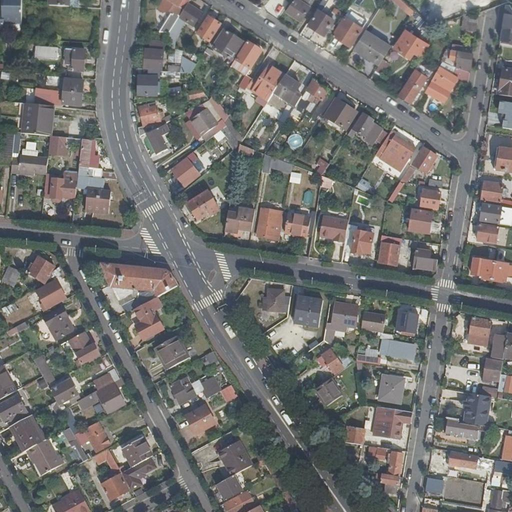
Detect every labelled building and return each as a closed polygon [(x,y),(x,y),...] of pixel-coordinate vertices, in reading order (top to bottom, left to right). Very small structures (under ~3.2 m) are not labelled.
[(21,25),(22,4),(21,0),(3,0),(3,11),(0,10),(0,31),(3,31),(3,24),(21,25)] [(69,0),(69,7),(81,8),(81,0),(69,0)] [(188,4),(191,0),(190,0),(164,0),(158,10),(163,13),(172,9),(181,15),(188,4)] [(301,22),(310,7),(298,0),(293,0),(286,12),(301,22)] [(328,0),(322,0),(322,2),(317,9),(318,10),(308,25),(324,36),(334,20),(321,12),(323,9),(328,0)] [(202,13),(188,4),(181,15),(179,20),(170,34),(169,43),(172,44),(173,37),(181,24),(179,23),(182,19),(193,27),(202,13)] [(330,14),(323,9),(321,12),(334,20),(324,36),(328,38),(342,18),(332,12),(330,14)] [(349,15),(346,12),(343,17),(345,18),(333,35),(351,47),(363,29),(347,19),(349,15)] [(472,19),(467,19),(466,22),(464,22),(463,27),(465,27),(464,30),(476,32),(479,14),(475,14),(472,19)] [(511,21),(510,16),(505,15),(499,50),(511,52),(511,51),(511,21)] [(206,30),(202,36),(202,37),(210,43),(221,26),(209,17),(202,27),(206,30)] [(198,34),(202,36),(206,30),(202,27),(198,34)] [(391,46),(366,30),(354,49),(379,65),(383,60),(391,46)] [(236,38),(233,36),(225,31),(213,49),(231,61),(243,43),(236,38)] [(405,31),(394,49),(410,59),(414,53),(420,57),(428,45),(405,31)] [(144,69),(162,71),(164,43),(152,42),(151,51),(146,51),(144,69)] [(247,42),(232,66),(247,76),(262,52),(258,49),(256,48),(247,42)] [(36,47),(36,57),(57,58),(58,49),(36,47)] [(69,71),(68,78),(84,79),(85,51),(68,49),(67,65),(73,66),(73,71),(69,71)] [(451,54),(449,54),(448,56),(451,57),(450,60),(455,61),(454,63),(455,65),(457,65),(456,68),(457,69),(464,71),(469,72),(472,54),(460,53),(452,51),(451,51),(451,54)] [(211,56),(205,52),(200,59),(207,64),(211,56)] [(389,64),(383,60),(379,65),(375,71),(381,75),(389,64)] [(431,82),(425,92),(439,100),(441,96),(446,99),(458,78),(454,76),(457,69),(456,68),(450,66),(444,63),(442,62),(431,82)] [(254,76),(247,87),(269,102),(274,94),(285,76),(270,66),(260,80),(254,76)] [(416,80),(421,74),(415,70),(408,81),(409,81),(399,96),(411,104),(416,97),(417,95),(424,85),(416,80)] [(511,92),(511,71),(503,70),(500,91),(511,92)] [(428,78),(421,74),(416,80),(424,85),(428,78)] [(245,90),(252,79),(246,76),(239,87),(245,90)] [(300,86),(285,76),(274,94),(295,107),(301,98),(295,94),(300,86)] [(155,97),(156,78),(148,78),(139,77),(138,96),(146,96),(155,97)] [(63,103),(63,105),(82,107),(84,82),(65,80),(64,92),(37,89),(35,103),(60,105),(60,103),(63,103)] [(312,81),(306,91),(313,95),(311,98),(322,106),(316,115),(322,118),(323,116),(334,99),(327,94),(328,92),(312,81)] [(301,98),(295,107),(299,110),(305,101),(301,98)] [(353,111),(334,99),(323,116),(345,130),(353,118),(350,116),(353,111)] [(511,104),(503,103),(502,111),(503,112),(502,120),(505,120),(503,129),(511,130),(511,104)] [(47,136),(50,107),(23,104),(19,134),(47,136)] [(149,109),(148,106),(139,108),(144,127),(161,123),(165,120),(163,112),(158,113),(156,107),(149,109)] [(191,121),(205,143),(217,134),(213,129),(218,125),(207,109),(191,121)] [(353,130),(352,130),(348,136),(352,138),(356,132),(366,139),(365,140),(373,145),(375,141),(382,131),(382,130),(374,125),(373,128),(370,126),(373,122),(363,115),(353,130)] [(169,133),(165,125),(148,135),(157,156),(168,151),(162,137),(169,133)] [(240,146),(226,126),(221,131),(234,150),(240,146)] [(382,131),(375,141),(381,144),(387,134),(382,131)] [(16,133),(3,132),(0,159),(0,164),(13,166),(14,159),(14,154),(16,133)] [(394,138),(389,134),(381,148),(386,151),(381,159),(399,171),(404,163),(406,164),(415,149),(395,136),(394,138)] [(67,148),(68,139),(51,137),(49,154),(66,156),(67,148)] [(83,141),(79,176),(87,177),(88,168),(89,168),(92,142),(83,141)] [(254,151),(240,146),(238,157),(252,161),(254,151)] [(437,158),(423,149),(412,165),(426,174),(428,171),(430,172),(433,167),(432,166),(437,158)] [(511,173),(511,151),(497,149),(494,170),(511,173)] [(271,158),(265,155),(262,173),(269,174),(271,158)] [(34,173),(47,175),(49,159),(21,156),(21,159),(19,172),(34,173)] [(34,176),(34,173),(19,172),(21,159),(14,159),(13,166),(12,174),(34,176)] [(319,167),(315,174),(322,176),(329,165),(319,159),(316,165),(319,167)] [(178,178),(180,181),(185,187),(200,176),(187,160),(172,171),(178,178)] [(414,170),(409,167),(399,183),(405,184),(414,170)] [(105,179),(117,180),(115,174),(114,172),(98,171),(97,178),(105,179)] [(291,173),(290,181),(297,182),(299,174),(291,173)] [(63,197),(76,199),(77,189),(77,182),(73,182),(73,178),(75,178),(75,176),(72,176),(72,178),(66,177),(66,181),(53,180),(53,176),(47,175),(45,197),(53,198),(52,200),(54,202),(60,203),(61,202),(61,199),(62,199),(63,197)] [(79,176),(78,176),(77,182),(77,189),(88,190),(85,212),(110,214),(112,193),(104,192),(105,179),(97,178),(87,177),(79,176)] [(330,190),(332,181),(321,177),(320,188),(330,190)] [(359,187),(369,191),(372,184),(362,180),(359,187)] [(428,188),(440,190),(441,183),(429,181),(428,188)] [(499,206),(511,208),(511,202),(500,201),(503,186),(484,183),(481,201),(500,204),(499,206)] [(306,190),(304,203),(312,204),(314,192),(306,190)] [(422,190),(420,208),(437,210),(440,193),(422,190)] [(188,205),(198,221),(207,215),(208,218),(220,211),(208,192),(188,205)] [(248,208),(229,205),(228,213),(239,215),(240,209),(248,211),(248,208)] [(498,224),(501,209),(483,205),(480,221),(498,224)] [(228,213),(225,232),(237,233),(238,227),(252,230),(255,212),(248,211),(240,209),(239,215),(228,213)] [(432,214),(412,211),(408,232),(428,235),(432,214)] [(285,234),(307,237),(310,218),(288,214),(285,234)] [(260,221),(257,237),(278,241),(282,219),(264,216),(261,215),(260,221)] [(346,237),(349,222),(323,217),(320,234),(335,236),(334,239),(334,242),(345,244),(346,237)] [(470,223),(468,231),(478,233),(480,225),(470,223)] [(480,225),(478,233),(477,242),(496,244),(498,228),(480,225)] [(345,244),(344,252),(362,255),(362,252),(370,254),(373,235),(355,232),(354,238),(346,237),(345,244)] [(381,236),(380,244),(382,244),(378,263),(397,267),(401,239),(381,236)] [(415,251),(413,268),(435,271),(437,261),(428,260),(429,253),(415,251)] [(65,274),(61,267),(49,277),(54,268),(38,258),(33,267),(32,269),(30,267),(27,272),(29,273),(28,275),(45,284),(65,274)] [(482,279),(492,281),(494,264),(474,260),(471,275),(480,276),(480,274),(483,275),(482,279)] [(494,264),(492,281),(502,283),(503,278),(511,279),(511,267),(508,266),(494,264)] [(178,287),(171,275),(167,272),(136,269),(103,266),(102,271),(112,287),(113,287),(133,290),(133,296),(133,298),(138,298),(139,290),(155,292),(158,297),(178,287)] [(9,267),(1,282),(13,288),(21,273),(9,267)] [(44,312),(51,309),(51,308),(66,299),(56,281),(36,292),(43,305),(48,302),(49,305),(42,309),(44,312)] [(113,287),(127,315),(135,311),(158,297),(155,292),(139,290),(138,298),(133,298),(133,296),(133,290),(113,287)] [(288,313),(288,312),(289,298),(284,297),(284,291),(269,291),(268,300),(264,300),(264,311),(288,313)] [(158,297),(135,311),(142,323),(136,326),(144,341),(165,330),(155,312),(164,306),(158,297)] [(324,301),(298,297),(294,324),(320,328),(324,301)] [(333,324),(327,323),(327,325),(325,333),(324,342),(331,347),(333,331),(340,332),(341,326),(354,329),(358,309),(345,307),(345,305),(336,303),(333,324)] [(4,309),(7,315),(15,311),(11,305),(4,309)] [(67,318),(68,318),(64,309),(45,319),(57,342),(75,332),(67,318)] [(386,317),(364,313),(361,331),(383,334),(386,317)] [(416,335),(419,316),(400,313),(397,331),(416,335)] [(486,347),(490,322),(472,319),(468,344),(486,347)] [(85,333),(62,346),(69,359),(77,355),(79,359),(75,362),(80,370),(101,358),(94,346),(92,347),(85,333)] [(492,358),(503,360),(503,358),(506,338),(507,335),(507,333),(503,333),(503,335),(498,335),(495,334),(492,358)] [(391,342),(392,336),(384,335),(381,355),(388,356),(388,357),(413,361),(415,346),(391,342)] [(511,335),(507,335),(506,338),(503,358),(511,358),(511,335)] [(155,350),(159,358),(162,357),(170,371),(189,360),(177,338),(155,350)] [(332,350),(323,356),(336,375),(345,369),(332,350)] [(213,353),(206,357),(207,359),(210,364),(217,359),(213,353)] [(34,361),(43,377),(48,387),(56,382),(42,356),(34,361)] [(381,359),(361,356),(360,363),(380,366),(381,359)] [(162,357),(159,358),(167,372),(170,371),(162,357)] [(499,381),(500,375),(502,363),(486,360),(483,378),(499,381)] [(0,367),(0,400),(16,392),(2,367),(0,367)] [(94,383),(99,391),(114,383),(109,375),(94,383)] [(499,381),(498,391),(511,393),(511,376),(500,375),(499,381)] [(405,381),(383,377),(380,402),(401,405),(405,381)] [(204,390),(209,398),(221,391),(214,378),(202,384),(204,390)] [(99,391),(97,392),(109,413),(118,408),(116,406),(123,402),(117,390),(126,386),(122,379),(114,383),(99,391)] [(197,397),(195,394),(190,384),(187,379),(171,387),(175,396),(177,399),(180,406),(197,397)] [(195,394),(204,390),(202,384),(199,379),(190,384),(195,394)] [(332,380),(316,391),(327,407),(343,396),(332,380)] [(69,400),(72,406),(81,401),(70,381),(61,386),(62,388),(59,390),(55,392),(62,403),(69,400)] [(232,386),(223,391),(229,401),(237,396),(232,386)] [(487,427),(494,428),(495,422),(489,421),(493,398),(469,394),(465,424),(478,426),(487,427)] [(27,412),(18,396),(0,405),(0,414),(4,422),(10,419),(11,421),(27,412)] [(489,421),(495,422),(499,399),(496,398),(493,398),(489,421)] [(97,414),(105,412),(102,404),(95,407),(97,414)] [(196,436),(216,425),(206,407),(186,418),(196,436)] [(411,424),(413,413),(387,409),(379,408),(374,437),(399,441),(402,422),(411,424)] [(31,416),(10,428),(24,453),(27,451),(45,441),(31,416)] [(445,434),(468,438),(469,435),(476,436),(477,431),(487,433),(487,427),(478,426),(477,428),(470,427),(447,423),(445,431),(445,434)] [(85,431),(75,436),(80,446),(89,440),(97,453),(111,446),(103,430),(102,430),(99,424),(85,431)] [(75,436),(71,427),(61,433),(62,435),(65,434),(73,448),(67,451),(76,467),(89,460),(80,446),(75,436)] [(365,430),(348,427),(345,443),(363,445),(365,430)] [(503,460),(511,461),(511,431),(508,431),(503,451),(505,452),(503,460)] [(468,438),(467,444),(485,447),(485,441),(468,438)] [(150,459),(152,457),(143,439),(122,450),(133,468),(150,459)] [(45,441),(27,451),(31,459),(32,458),(42,476),(62,465),(48,440),(45,441)] [(217,440),(200,450),(202,454),(219,444),(217,440)] [(235,476),(253,466),(240,441),(218,453),(229,474),(231,473),(233,477),(235,476)] [(384,460),(385,449),(369,447),(368,455),(376,457),(376,459),(384,460)] [(227,470),(218,453),(217,451),(202,459),(213,478),(224,472),(227,470)] [(270,456),(268,452),(257,458),(260,462),(264,460),(270,456)] [(462,455),(462,454),(451,452),(450,457),(448,456),(447,465),(459,467),(460,466),(486,470),(488,460),(462,455)] [(391,463),(389,476),(376,474),(374,482),(385,483),(384,493),(396,495),(403,454),(393,453),(391,460),(388,459),(387,463),(391,463)] [(279,472),(270,456),(264,460),(272,475),(279,472)] [(125,472),(122,474),(130,490),(140,485),(137,479),(156,468),(150,459),(133,468),(125,472)] [(226,475),(224,472),(213,478),(215,481),(219,478),(221,483),(231,478),(229,474),(226,475)] [(289,490),(279,472),(272,475),(271,476),(282,494),(289,490)] [(102,485),(111,502),(130,492),(121,476),(102,485)] [(221,483),(217,486),(226,501),(243,491),(235,476),(233,477),(231,478),(221,483)] [(442,493),(444,481),(427,478),(425,491),(442,493)] [(90,511),(91,511),(80,491),(71,496),(74,501),(66,506),(63,502),(53,507),(55,511),(90,511)] [(224,505),(228,511),(249,511),(258,508),(249,491),(224,505)] [(488,511),(499,511),(497,511),(498,509),(499,509),(501,498),(510,499),(510,498),(511,492),(502,491),(502,493),(494,491),(491,507),(492,508),(492,511),(489,510),(488,511)]
